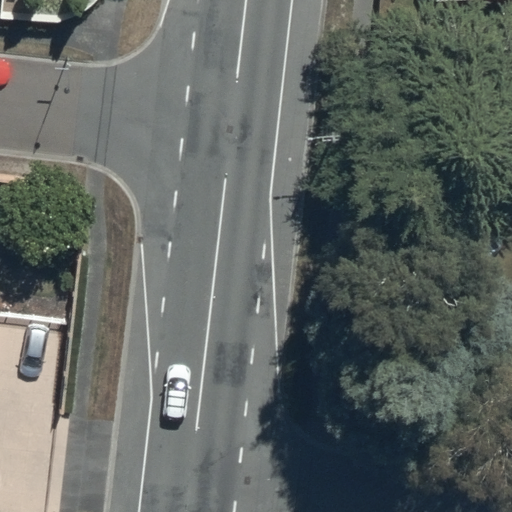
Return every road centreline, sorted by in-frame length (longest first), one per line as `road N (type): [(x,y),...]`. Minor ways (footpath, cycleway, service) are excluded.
road 1 (tertiary): [(234,146),(190,485)]
road 2 (residential): [(190,485),(450,511)]
road 3 (residential): [(234,146),(0,110)]
road 4 (tertiary): [(251,0),(234,146)]
